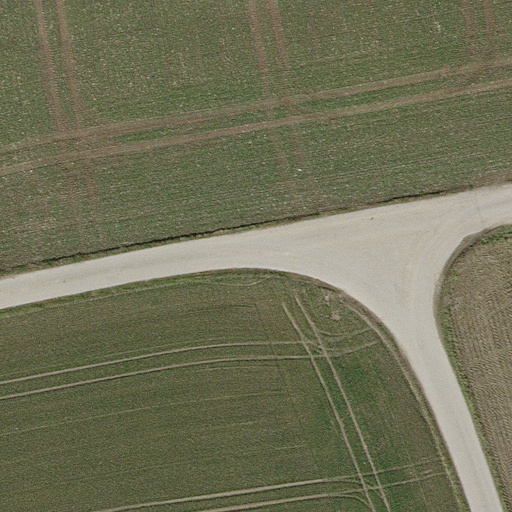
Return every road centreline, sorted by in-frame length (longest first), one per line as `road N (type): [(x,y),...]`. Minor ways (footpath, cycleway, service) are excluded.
road 1 (track): [(0,307),(511,216)]
road 2 (track): [(377,240),(464,511)]
